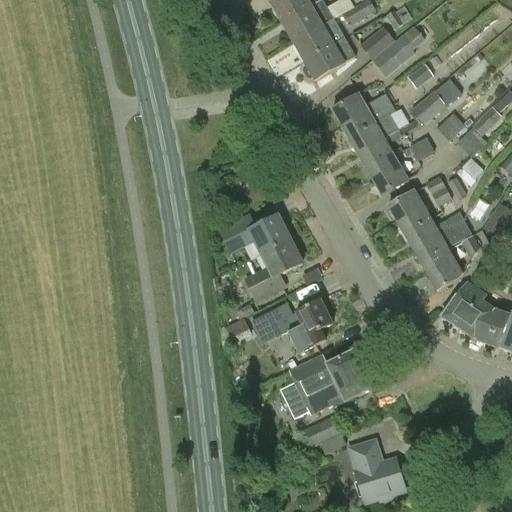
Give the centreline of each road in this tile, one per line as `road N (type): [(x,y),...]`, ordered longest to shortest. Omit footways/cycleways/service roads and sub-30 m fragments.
road 1 (primary): [(212,511),(173,218),(125,0)]
road 2 (residential): [(494,375),(436,353),(383,308),(258,95),(221,3)]
road 3 (residential): [(471,511),(466,459),(476,410),(494,375)]
